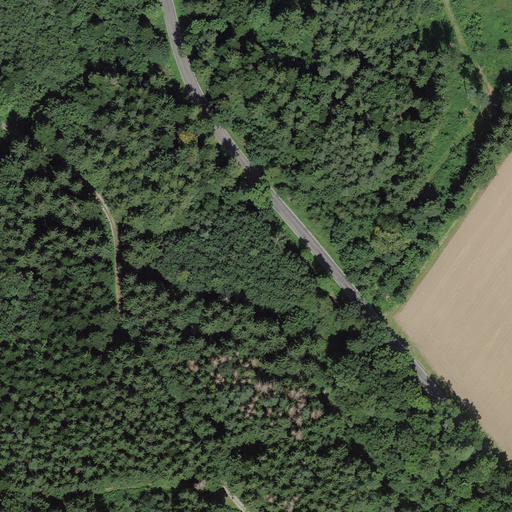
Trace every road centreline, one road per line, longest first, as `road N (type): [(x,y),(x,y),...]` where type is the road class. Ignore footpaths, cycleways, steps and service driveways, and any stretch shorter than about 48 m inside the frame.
road 1 (unclassified): [(511,488),(202,112),(166,0)]
road 2 (track): [(248,511),(124,329),(115,235),(99,197),(43,147),(0,123)]
